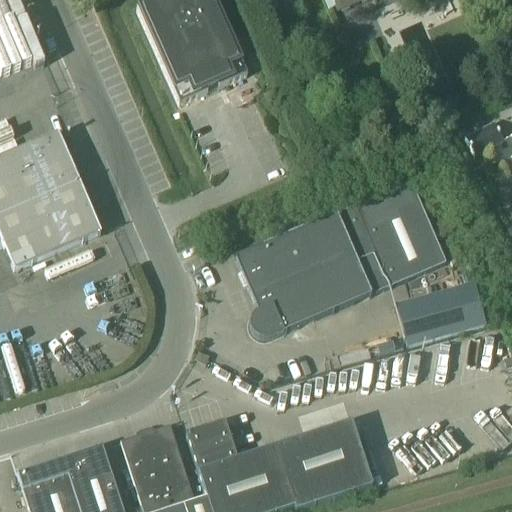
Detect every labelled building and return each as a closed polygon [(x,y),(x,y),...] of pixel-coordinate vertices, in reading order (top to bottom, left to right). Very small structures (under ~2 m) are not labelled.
[(209,0),(166,0),(134,14),(177,111),(245,81),(209,0)] [(247,0),(252,10),(275,0),(247,0)] [(328,0),(334,15),(367,0),(328,0)] [(463,143),(473,160),(501,145),(491,128),(463,143)] [(98,239),(55,139),(0,163),(0,247),(12,276),(98,239)] [(443,268),(409,187),(233,263),(256,317),(251,320),(248,325),(247,330),(248,336),(251,341),(256,344),(262,345),(267,344),(281,338),(443,268)] [(393,310),(405,352),(484,331),(472,288),(393,310)] [(308,511),(370,492),(349,427),(235,464),(223,426),(183,439),(196,477),(195,477),(206,511),(308,511)] [(206,511),(204,505),(193,508),(168,430),(118,446),(139,511),(206,511)] [(119,511),(100,451),(61,464),(76,511),(119,511)] [(76,511),(61,464),(15,479),(25,511),(76,511)]
